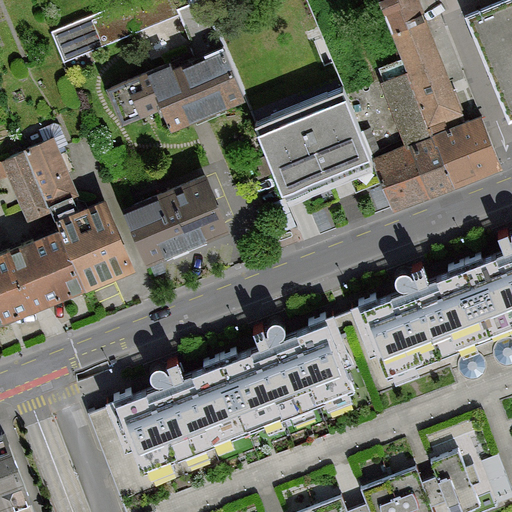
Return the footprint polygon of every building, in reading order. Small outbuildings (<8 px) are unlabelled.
[(126,0),(52,31),(64,58),(179,10),(192,40),(188,42),(194,56),(222,45),(203,0),(126,0)] [(420,0),(381,0),(390,23),(388,24),(391,32),(425,19),(427,18),(420,0)] [(511,0),(501,0),(466,15),(507,112),(508,115),(511,113),(511,0)] [(425,19),(391,32),(402,58),(376,68),(406,144),(431,134),(465,120),(425,19)] [(168,57),(106,83),(122,121),(161,104),(171,127),(244,96),(222,45),(194,56),(171,66),(168,57)] [(342,88),(256,123),(286,194),(371,159),(342,88)] [(496,163),(477,115),(465,120),(431,134),(450,181),(496,163)] [(424,191),(450,181),(431,134),(406,144),(424,191)] [(54,135),(1,157),(26,219),(52,208),(74,199),(70,192),(76,189),(54,135)] [(390,204),(424,191),(406,144),(371,157),(390,204)] [(204,170),(123,204),(147,260),(228,226),(204,170)] [(52,208),(59,226),(83,285),(133,265),(105,197),(77,208),(74,199),(52,208)] [(284,333),(283,330),(285,326),(284,320),(280,316),(275,314),(270,315),(267,319),(265,323),(265,325),(262,326),(261,322),(253,326),(260,344),(236,353),(234,347),(204,359),(206,364),(182,373),(176,356),(169,359),(171,364),(166,366),(163,362),(157,361),(151,364),(149,371),(151,375),(154,378),(158,379),(161,378),(162,380),(132,392),(130,387),(105,397),(108,403),(90,410),(128,511),(457,511),(511,491),(511,222),(511,223),(510,229),(510,230),(508,231),(506,227),(498,230),(504,247),(481,255),(479,251),(447,263),(449,268),(427,277),(420,260),(411,263),(414,271),(411,272),(411,270),(406,266),(399,266),(394,270),(394,275),(396,280),(400,283),(405,283),(406,282),(407,284),(376,296),(375,292),(349,302),(351,308),(334,314),(333,310),(308,319),(310,323),(284,333)] [(59,226),(8,247),(31,306),(83,285),(59,226)] [(8,247),(0,249),(0,318),(31,306),(8,247)] [(4,427),(0,428),(0,504),(30,493),(4,427)]
